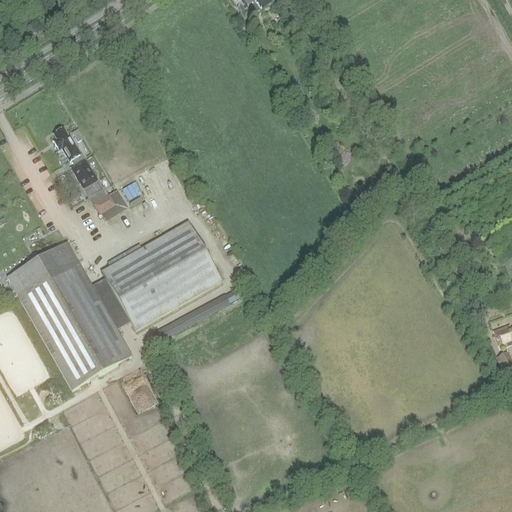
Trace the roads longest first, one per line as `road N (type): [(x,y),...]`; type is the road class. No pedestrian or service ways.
road 1 (track): [(275,330),(386,210),(511,407)]
road 2 (track): [(181,205),(234,285),(133,348),(142,362),(35,424),(32,437)]
road 3 (track): [(247,511),(501,391)]
road 4 (track): [(352,462),(247,282),(234,285)]
road 5 (secondary): [(0,93),(142,0)]
road 6 (track): [(217,511),(142,362)]
road 7 (track): [(97,388),(162,509)]
